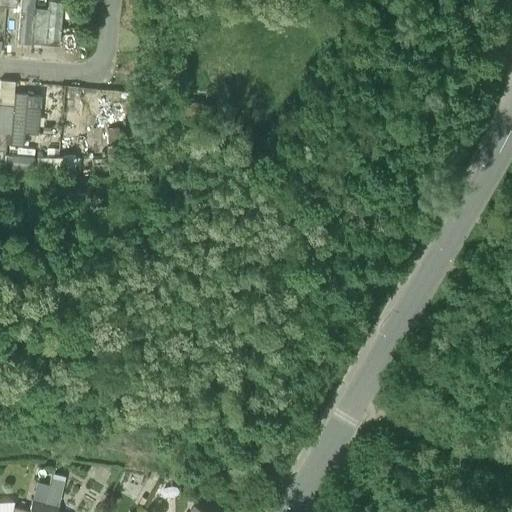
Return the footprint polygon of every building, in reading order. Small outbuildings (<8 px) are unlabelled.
[(43,47),(46,0),(26,0),(23,46),(43,47)] [(0,78),(0,130),(6,131),(5,142),(10,143),(14,91),(15,80),(0,78)] [(23,141),(28,96),(16,95),(12,140),(23,141)] [(33,175),(33,173),(34,155),(4,152),(3,171),(2,173),(33,175)] [(42,511),(56,511),(63,486),(50,483),(45,502),(42,511)] [(11,511),(42,511),(45,502),(32,499),(30,509),(13,505),(11,511)]
